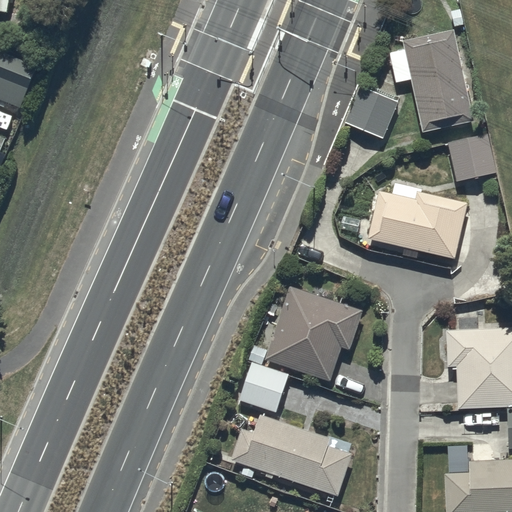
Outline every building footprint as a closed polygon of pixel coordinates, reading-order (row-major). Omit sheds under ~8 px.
[(0,0),(0,18),(8,20),(12,0),(0,0)] [(455,23),(404,35),(424,125),(475,113),(455,23)] [(0,50),(0,106),(24,116),(42,67),(0,50)] [(362,80),(347,116),(385,133),(401,97),(362,80)] [(449,136),(457,176),(498,168),(490,127),(449,136)] [(380,184),(368,231),(455,252),(468,197),(423,186),(424,184),(396,177),(394,188),(380,184)] [(290,281),(266,358),(330,378),(342,342),(351,345),(364,304),(290,281)] [(459,363),(460,402),(511,400),(511,320),(449,322),(450,360),(454,360),(454,363),(459,363)] [(287,374),(253,361),(240,395),(274,408),(287,374)] [(244,421),(233,454),(339,489),(354,447),(331,439),(333,432),(261,408),(256,425),(244,421)] [(511,453),(471,456),(471,467),(446,468),(447,511),(448,511),(511,508),(511,453)]
